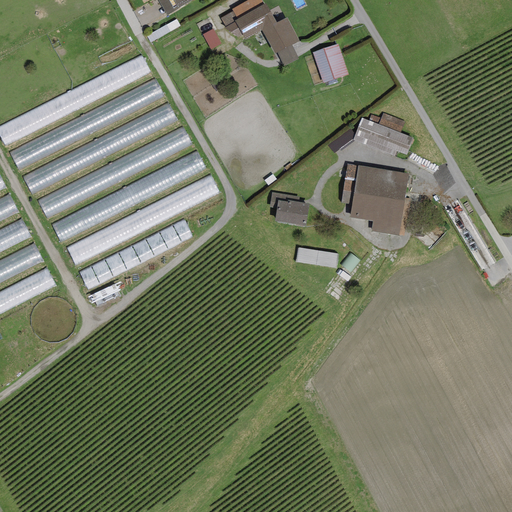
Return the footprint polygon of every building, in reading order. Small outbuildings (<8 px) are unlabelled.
[(159,0),(158,1),(167,17),(195,0),(159,0)] [(233,12),(232,12),(220,19),(226,28),(224,29),(238,39),(242,36),(245,41),(262,31),(275,56),(299,43),(287,19),(276,24),(266,5),(264,6),(260,0),(248,0),(232,10),(233,12)] [(154,44),(183,29),(179,21),(150,36),(154,44)] [(204,35),(214,52),(225,45),(215,29),(204,35)] [(338,45),(313,53),(323,84),(348,76),(338,45)] [(148,73),(139,56),(0,125),(0,140),(3,146),(148,73)] [(161,98),(152,81),(7,154),(16,171),(161,98)] [(175,122),(167,105),(22,178),(30,195),(175,122)] [(371,115),(368,122),(400,134),(405,122),(383,113),(381,119),(371,115)] [(368,122),(361,119),(355,134),(352,140),(394,157),(396,152),(406,156),(413,139),(400,134),(368,122)] [(190,146),(181,128),(36,201),(45,219),(190,146)] [(350,129),(327,146),(334,154),(352,140),(355,134),(350,129)] [(204,171),(195,154),(50,227),(59,245),(204,171)] [(408,175),(348,165),(341,203),(352,205),(350,218),(373,222),(371,232),(398,237),(399,235),(405,236),(411,200),(404,199),(408,175)] [(217,194),(209,176),(63,249),(72,267),(217,194)] [(269,208),(277,209),(278,202),(290,204),(290,202),(291,196),(272,193),(269,208)] [(7,198),(0,201),(0,221),(16,214),(7,198)] [(290,204),(278,202),(277,209),(275,222),(306,227),(310,205),(290,202),(290,204)] [(190,238),(181,221),(78,274),(86,290),(190,238)] [(20,222),(0,231),(0,252),(28,238),(20,222)] [(33,246),(0,262),(0,282),(41,262),(33,246)] [(299,265),(339,268),(340,253),(300,250),(299,265)] [(355,255),(344,266),(352,274),(363,263),(355,255)] [(44,271),(0,293),(0,313),(52,288),(44,271)] [(116,285),(92,296),(95,304),(120,292),(116,285)]
